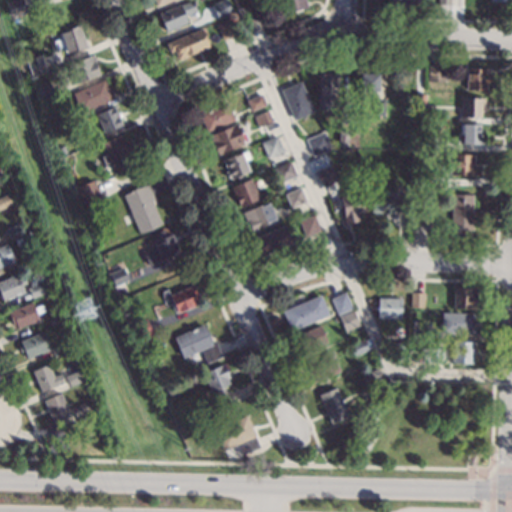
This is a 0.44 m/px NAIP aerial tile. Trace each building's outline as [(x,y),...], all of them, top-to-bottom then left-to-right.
[(21,0),(25,11),(9,16),(5,2),(11,0),(21,0)] [(192,0),(192,2),(194,1),(196,5),(194,6),(196,11),(185,16),(188,22),(178,26),(178,28),(174,30),(174,28),(166,31),(159,13),(192,0)] [(304,0),(307,7),(283,15),(280,7),(277,8),(274,0),(304,0)] [(426,0),(426,4),(414,4),(414,8),(386,8),(386,0),(426,0)] [(228,13),(214,20),(210,9),(224,3),(228,13)] [(260,18),(245,25),(239,9),(253,3),(260,18)] [(238,34),(223,40),(216,25),(232,18),(238,34)] [(86,46),(66,53),(59,31),(79,25),(86,46)] [(208,46),(177,59),(173,50),(169,52),(165,43),(201,28),(208,46)] [(47,70),(32,76),(26,59),(41,54),(47,70)] [(95,61),(94,61),(100,74),(76,83),(76,82),(74,83),(72,78),(70,78),(68,73),(71,72),(68,65),(93,54),(95,61)] [(444,81),(427,81),(427,65),(429,65),(444,65),(444,81)] [(478,68),(486,68),(486,72),(489,72),(489,84),(486,84),(486,90),(464,89),(464,68),(469,68),(469,67),(478,67),(478,68)] [(336,75),(338,75),(338,93),(340,93),(340,97),(338,97),(338,110),(317,109),(318,73),(335,73),(336,75)] [(378,91),(376,91),(374,93),(369,93),(367,91),(361,91),(361,74),(378,74),(378,91)] [(109,91),(110,90),(113,98),(81,113),(72,93),(104,79),(109,91)] [(313,111),(293,120),(280,90),(301,81),(313,111)] [(55,98),(42,103),(36,89),(50,83),(55,98)] [(266,105),(251,111),(246,100),(261,94),(266,105)] [(424,109),(415,109),(415,94),(421,94),(425,95),(424,109)] [(483,110),(481,110),(481,117),(459,116),(460,97),(484,98),(483,110)] [(383,115),(375,115),(375,100),(376,100),(384,100),(383,115)] [(235,120),(207,132),(199,113),(200,112),(199,110),(205,107),(206,110),(207,109),(205,104),(212,101),(214,107),(227,101),(235,120)] [(122,124),(104,132),(96,114),(114,106),(122,124)] [(272,120),(258,126),(254,116),(268,110),(272,120)] [(70,120),(63,123),(60,115),(67,112),(70,120)] [(240,133),(244,131),(248,141),(218,154),(210,135),(236,124),(240,133)] [(479,144),(462,144),(462,134),(459,134),(459,124),(480,125),(479,144)] [(348,131),(348,147),(338,147),(338,130),(348,131)] [(331,148),(312,155),(306,139),(324,131),(331,148)] [(124,142),(129,140),(135,157),(126,161),(129,167),(114,173),(109,162),(105,164),(102,156),(106,154),(101,142),(121,134),(124,142)] [(283,151),(267,158),(261,143),(276,136),(283,151)] [(426,150),(413,150),(413,138),(427,138),(426,150)] [(66,153),(61,155),(58,148),(63,146),(66,153)] [(249,171),(231,179),(230,176),(227,177),(225,171),(227,170),(223,159),(241,152),(249,171)] [(473,165),(477,165),(477,175),(450,175),(450,172),(448,172),(448,167),(450,167),(450,154),(474,155),(473,165)] [(296,175),(280,182),(274,168),(290,161),(296,175)] [(337,179),(323,185),(316,170),(331,164),(337,179)] [(428,190),(412,190),(412,176),(428,176),(428,190)] [(259,198),(240,206),(231,186),(250,178),(259,198)] [(76,187),(83,207),(101,200),(94,180),(76,187)] [(111,194),(94,200),(90,190),(107,183),(111,194)] [(154,199),(151,200),(161,223),(139,233),(123,195),(147,185),(154,199)] [(306,201),(291,207),(285,194),(300,187),(306,201)] [(392,200),(397,201),(397,195),(406,195),(406,212),(397,212),(397,210),(392,210),(392,213),(391,213),(371,212),(371,192),(384,192),(384,188),(393,189),(392,200)] [(365,216),(358,217),(359,222),(345,225),(340,195),(341,195),(340,193),(348,192),(348,193),(360,191),(365,216)] [(472,230),(462,229),(462,236),(447,235),(447,222),(451,222),(451,194),(473,194),(472,230)] [(11,205),(0,209),(0,198),(7,195),(11,205)] [(277,220),(252,231),(248,221),(246,222),(242,213),(269,201),(277,220)] [(427,226),(411,226),(411,210),(427,211),(427,226)] [(320,230),(306,236),(299,221),(313,215),(320,230)] [(24,233),(10,239),(6,229),(20,223),(24,233)] [(292,243),(261,256),(257,247),(253,249),(249,240),(284,225),(292,243)] [(179,251),(148,265),(143,253),(156,247),(153,241),(171,233),(179,251)] [(14,262),(0,267),(0,246),(6,244),(14,262)] [(128,281),(116,286),(110,272),(123,267),(128,281)] [(20,281),(23,280),(25,283),(21,285),(24,292),(15,296),(14,295),(2,300),(0,294),(0,281),(17,275),(20,281)] [(47,292),(32,299),(27,287),(32,285),(31,282),(40,278),(47,292)] [(199,298),(196,299),(198,304),(177,313),(176,311),(174,312),(172,308),(174,307),(169,295),(193,285),(199,298)] [(475,288),(475,308),(453,307),(453,287),(475,288)] [(352,307),(338,314),(330,298),(345,292),(352,307)] [(424,307),(410,307),(410,292),(411,292),(424,292),(424,307)] [(329,314),(290,330),(282,310),(320,294),(329,314)] [(401,298),(400,319),(377,318),(378,298),(401,298)] [(34,308),(42,304),(45,311),(37,314),(39,320),(17,328),(15,324),(13,325),(7,312),(32,302),(34,308)] [(358,325),(345,330),(339,315),(352,310),(358,325)] [(474,333),(441,333),(441,313),(475,313),(474,333)] [(151,330),(137,336),(133,326),(147,320),(151,330)] [(429,338),(412,337),(413,322),(430,322),(429,338)] [(39,329),(33,331),(31,326),(36,323),(39,329)] [(210,342),(214,340),(221,356),(206,363),(203,355),(195,358),(193,353),(184,357),(175,337),(203,324),(210,342)] [(327,342),(317,346),(318,347),(313,350),(312,348),(301,353),(296,341),(294,342),(292,338),(320,326),(327,342)] [(48,350),(40,353),(40,352),(26,358),(20,342),(41,333),(48,350)] [(367,350),(353,356),(349,346),(363,340),(367,350)] [(473,341),(473,363),(451,362),(451,341),(473,341)] [(404,359),(393,359),(393,342),(404,342),(404,359)] [(68,351),(54,357),(51,348),(64,343),(68,351)] [(443,362),(415,361),(415,355),(422,355),(422,348),(443,348),(443,362)] [(339,371),(313,381),(306,364),(332,353),(339,371)] [(227,371),(230,370),(232,374),(229,376),(230,377),(227,379),(229,384),(224,386),(226,392),(229,390),(236,405),(221,411),(220,409),(211,413),(206,402),(215,398),(214,396),(218,394),(216,390),(211,392),(203,372),(223,363),(227,371)] [(53,376),(60,373),(64,382),(40,392),(36,382),(34,383),(33,380),(35,379),(32,371),(48,364),(53,376)] [(377,368),(381,378),(366,385),(362,374),(377,368)] [(83,380),(69,386),(65,376),(79,371),(83,380)] [(348,417),(331,424),(319,394),(335,387),(348,417)] [(70,415),(53,423),(43,400),(60,393),(70,415)] [(91,412),(76,418),(72,408),(86,401),(91,412)] [(259,447),(243,454),(239,453),(236,445),(223,450),(214,429),(246,415),(259,447)]
